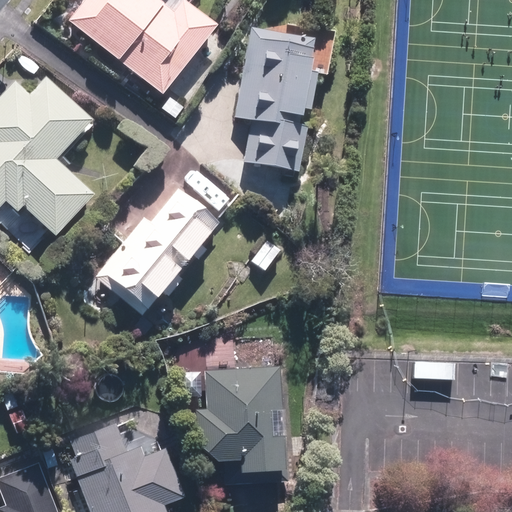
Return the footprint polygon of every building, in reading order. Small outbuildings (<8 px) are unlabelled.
[(87,0),(72,20),(166,94),(221,24),(190,0),(184,0),(177,9),(165,0),(87,0)] [(253,27),(238,116),(253,119),(246,161),(302,171),(322,56),(316,55),(319,38),(253,27)] [(0,210),(10,200),(21,211),(27,205),(60,235),(99,193),(61,158),(97,119),(49,75),(34,92),(19,78),(0,98),(0,210)] [(147,214),(96,277),(145,316),(222,220),(180,187),(154,220),(147,214)] [(226,484),(293,480),(285,364),(207,369),(210,407),(199,408),(201,442),(224,460),(226,484)] [(18,393),(2,401),(19,434),(35,427),(18,393)] [(170,511),(167,504),(188,496),(169,447),(148,455),(144,445),(130,450),(119,422),(72,440),(78,455),(73,457),(94,511),(170,511)] [(61,511),(42,461),(0,477),(0,485),(7,504),(0,507),(0,511),(61,511)]
